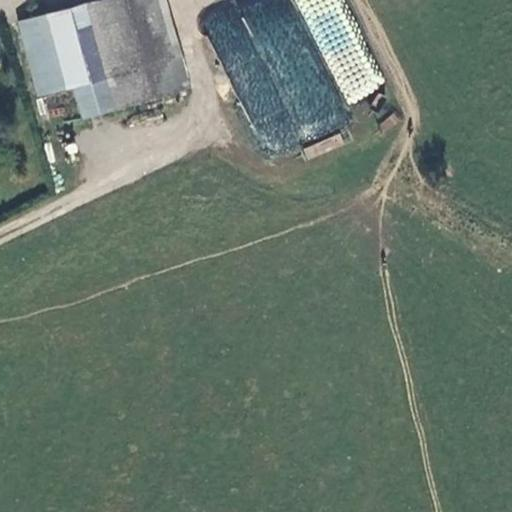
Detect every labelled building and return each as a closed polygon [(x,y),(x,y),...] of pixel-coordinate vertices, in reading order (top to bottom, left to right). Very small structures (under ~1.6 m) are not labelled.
[(88,0),(59,7),(66,35),(78,84),(101,78),(175,59),(169,33),(160,0),(88,0)] [(344,0),(257,0),(204,23),(265,160),(350,123),(342,105),(383,87),(344,0)] [(27,15),(33,38),(39,37),(41,41),(66,35),(59,7),(27,15)] [(21,41),(33,38),(27,15),(15,20),(21,41)] [(33,38),(45,92),(78,84),(66,35),(41,41),(39,37),(33,38)] [(34,94),(45,92),(33,38),(21,41),(34,94)] [(175,59),(101,78),(108,109),(182,91),(175,59)] [(307,160),(346,144),(341,131),(302,148),(307,160)]
